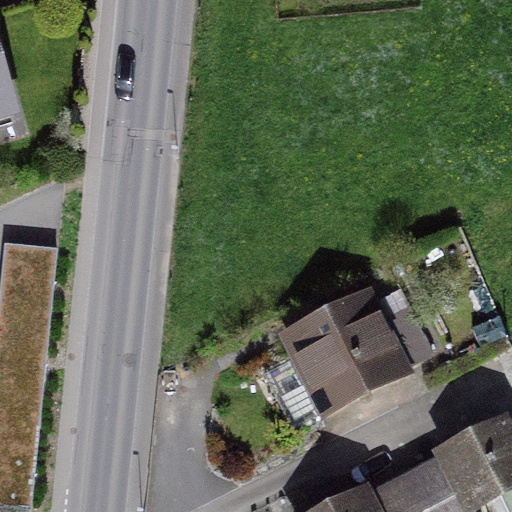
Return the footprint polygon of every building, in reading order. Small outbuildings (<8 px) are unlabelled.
[(0,118),(19,113),(0,48),(0,118)] [(60,261),(24,257),(0,462),(0,500),(32,504),(60,261)] [(385,299),(292,345),(335,431),(428,385),(385,299)] [(511,404),(432,444),(464,506),(511,481),(511,404)] [(466,511),(464,506),(432,444),(295,511),(466,511)]
